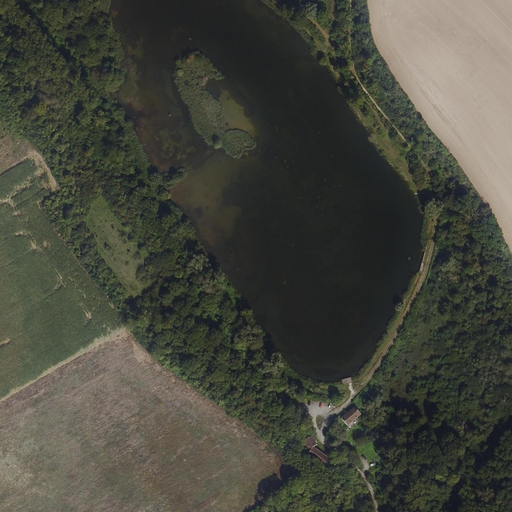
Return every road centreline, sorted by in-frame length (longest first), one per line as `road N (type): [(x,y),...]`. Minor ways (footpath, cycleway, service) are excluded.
road 1 (track): [(350,0),(355,70),(428,171),(437,217),(421,285),(396,333),(354,395),(324,421),(321,437)]
road 2 (track): [(428,171),(511,298)]
